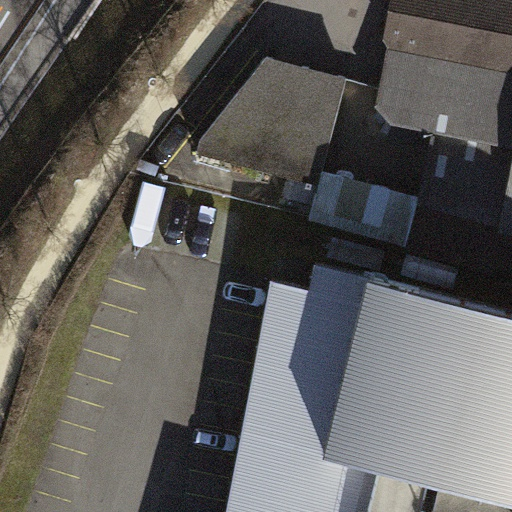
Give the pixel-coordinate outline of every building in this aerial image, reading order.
[(511,198),(511,3),(495,0),(398,0),(378,105),(392,123),(434,130),(420,198),(419,202),(507,226),(511,198)] [(347,78),(267,56),(201,139),(198,152),(319,183),(321,174),(347,78)] [(321,174),(319,183),(310,216),(410,241),(419,202),(420,198),(321,174)] [(271,278),(226,511),(359,511),(372,460),(430,475),(441,478),(432,511),(511,511),(511,310),(318,262),(311,287),(271,278)] [(420,511),(430,475),(372,460),(359,511),(420,511)]
